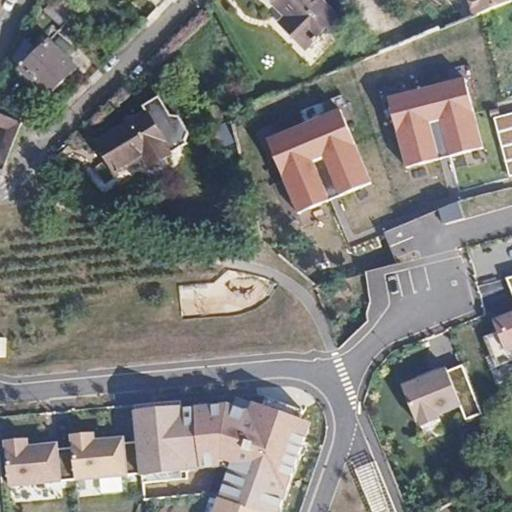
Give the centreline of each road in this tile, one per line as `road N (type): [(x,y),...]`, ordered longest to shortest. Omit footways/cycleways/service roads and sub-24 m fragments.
road 1 (residential): [(348,383),(303,369),(0,395)]
road 2 (residential): [(189,0),(0,186)]
road 3 (residential): [(348,383),(367,349),(408,311),(457,298)]
road 4 (residential): [(317,511),(348,424),(348,383)]
